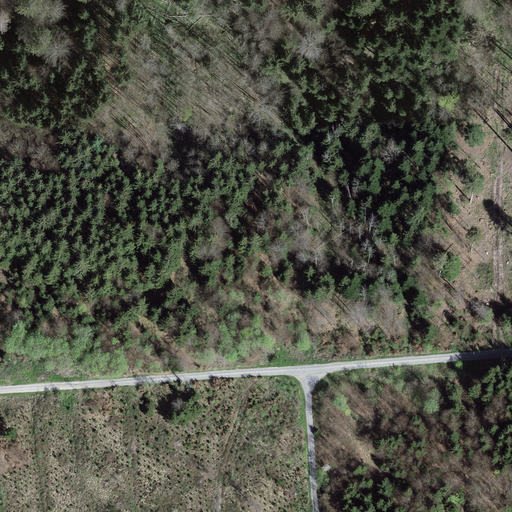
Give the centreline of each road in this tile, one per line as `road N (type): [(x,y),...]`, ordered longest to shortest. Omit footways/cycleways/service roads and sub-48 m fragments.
road 1 (track): [(511,360),(301,365),(0,390)]
road 2 (track): [(312,511),(301,365)]
